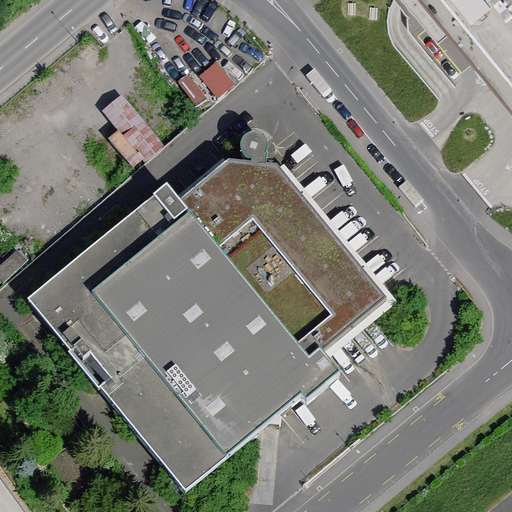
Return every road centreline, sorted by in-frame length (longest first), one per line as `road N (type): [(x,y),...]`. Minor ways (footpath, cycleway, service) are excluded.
road 1 (residential): [(274,0),(511,285)]
road 2 (residential): [(327,511),(511,360)]
